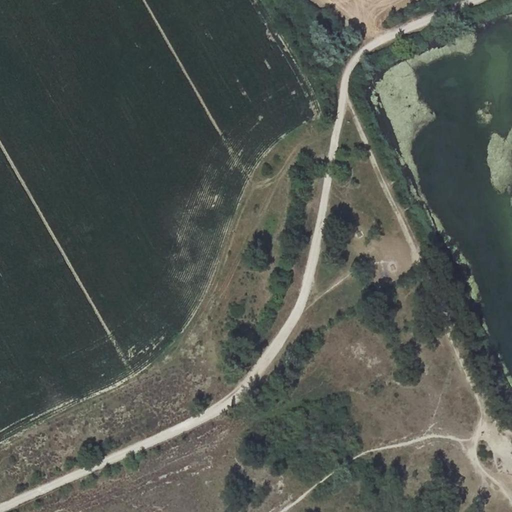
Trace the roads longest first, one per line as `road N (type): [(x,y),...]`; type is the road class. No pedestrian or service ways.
road 1 (track): [(337,129),(302,304),(251,386),(201,421),(0,509)]
road 2 (track): [(337,129),(282,163),(219,300),(169,360),(0,454)]
road 3 (track): [(281,511),(362,451),(442,434),(462,443),(511,500)]
road 4 (track): [(468,0),(358,54),(344,79),(337,129)]
